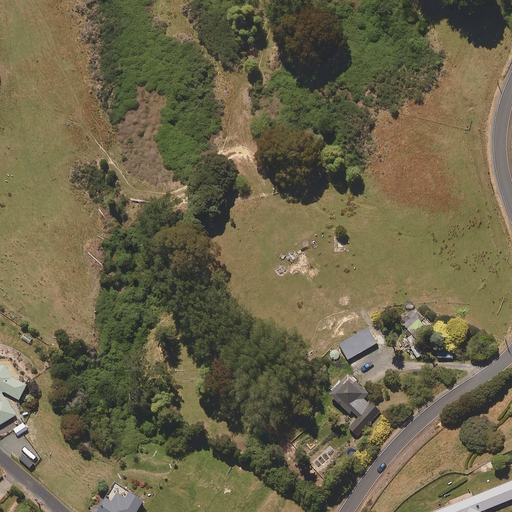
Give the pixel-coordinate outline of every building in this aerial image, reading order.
[(417,308),(400,321),(405,328),(411,324),(417,332),(426,325),(422,320),(425,318),(417,308)] [(454,346),(434,346),(434,359),(454,359),(454,346)] [(5,364),(0,363),(0,424),(16,415),(2,390),(19,399),(27,385),(12,377),(5,364)] [(370,393),(349,374),(330,394),(350,413),(352,410),(359,416),(349,427),(358,436),(382,411),(366,396),(370,393)] [(511,498),(511,480),(434,511),(480,511),(481,511),(511,498)] [(131,490),(116,481),(106,497),(96,511),(136,511),(144,500),(130,492),(131,490)]
